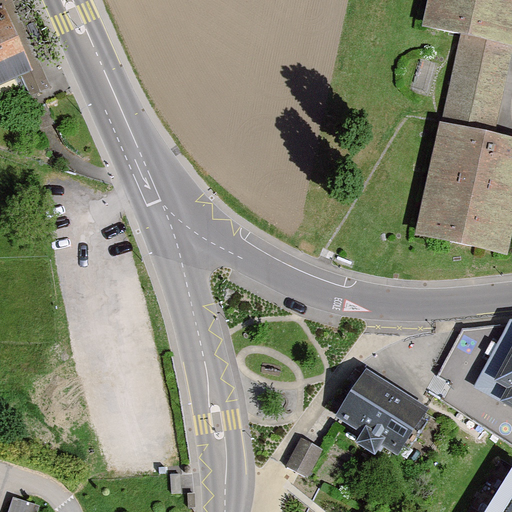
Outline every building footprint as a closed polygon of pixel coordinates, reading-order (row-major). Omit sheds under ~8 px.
[(30,100),(53,90),(12,0),(0,0),(0,90),(21,81),(30,100)] [(508,265),(511,247),(511,147),(495,144),(511,65),(511,0),(430,0),(423,36),(460,44),(416,245),(508,265)] [(511,344),(492,382),(505,389),(497,402),(511,410),(511,344)] [(427,409),(365,368),(333,418),(358,434),(352,443),(372,456),(378,446),(396,457),(427,409)] [(321,450),(300,440),(285,466),(307,479),(321,450)] [(511,511),(511,469),(484,511),(511,511)] [(36,511),(39,506),(12,497),(7,511),(36,511)]
